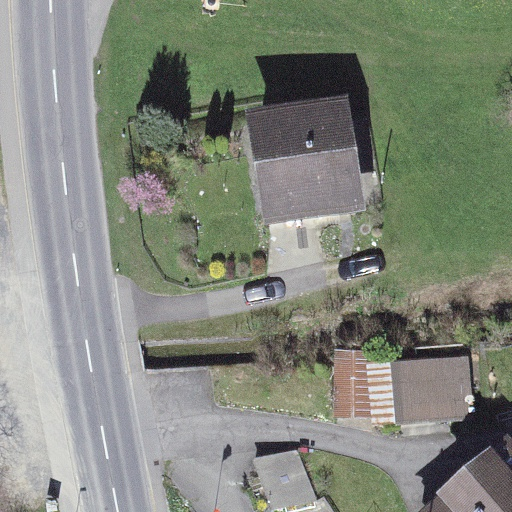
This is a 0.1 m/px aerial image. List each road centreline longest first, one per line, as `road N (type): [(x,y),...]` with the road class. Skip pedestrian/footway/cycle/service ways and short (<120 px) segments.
road 1 (secondary): [(106,445),(68,202),(51,0)]
road 2 (residential): [(106,445),(237,428),(427,450),(511,439)]
